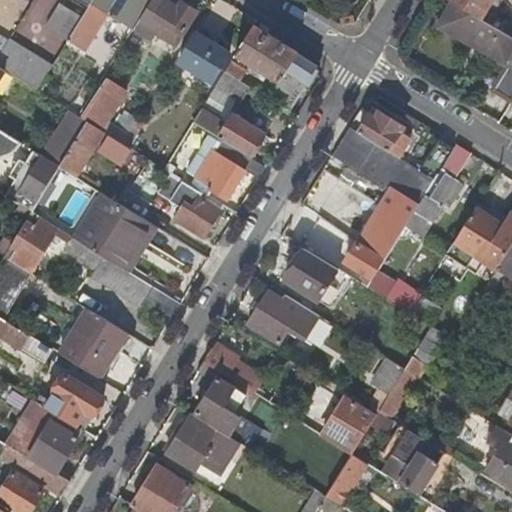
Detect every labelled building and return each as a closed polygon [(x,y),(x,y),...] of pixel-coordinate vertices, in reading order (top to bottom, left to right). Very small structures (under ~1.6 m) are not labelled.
[(109,13),(134,28),(145,9),(151,0),(92,0),(90,4),(83,17),(69,39),(64,48),(69,51),(73,44),(85,52),(109,13)] [(154,15),(163,0),(151,0),(145,9),(154,15)] [(169,0),(163,0),(154,15),(162,20),(156,30),(177,43),(198,9),(183,0),(180,0),(178,5),(169,0)] [(492,91),(511,103),(511,36),(483,19),(453,0),(448,0),(439,18),(442,20),(439,25),(504,62),(508,57),(511,59),(492,91)] [(453,0),(483,19),(491,7),(493,8),(496,8),(501,0),(453,0)] [(48,25),(69,39),(83,17),(61,4),(48,25)] [(298,52),(253,25),(235,55),(279,82),(295,57),(298,52)] [(0,54),(9,39),(0,33),(0,54)] [(194,34),(177,63),(172,72),(183,78),(188,69),(210,83),(228,54),(194,34)] [(54,65),(10,38),(9,39),(0,54),(0,68),(37,92),(54,65)] [(312,68),(295,57),(279,82),(273,92),(269,100),(288,112),(312,75),(312,68)] [(247,71),(231,61),(224,72),(240,82),(247,71)] [(240,102),(249,88),(240,82),(224,72),(215,87),(240,102)] [(102,129),(114,110),(109,107),(120,89),(107,81),(84,118),(102,129)] [(260,85),(256,92),(269,100),(273,92),(260,85)] [(109,107),(114,110),(125,92),(120,89),(109,107)] [(138,140),(148,122),(125,110),(115,128),(138,140)] [(225,125),(201,110),(193,123),(221,140),(250,158),(265,134),(232,114),(225,125)] [(369,113),(357,132),(387,151),(402,126),(377,111),(374,116),(369,113)] [(122,156),(127,148),(121,144),(87,123),(59,168),(76,178),(100,139),(105,142),(103,144),(122,156)] [(367,276),(361,285),(367,288),(405,226),(434,180),(420,171),(387,151),(357,132),(349,127),(331,155),(388,191),(344,262),(367,276)] [(0,172),(13,176),(23,136),(0,130),(0,172)] [(250,158),(221,140),(214,152),(213,151),(191,187),(196,190),(205,196),(209,190),(226,201),(245,171),(258,179),(265,168),(250,158)] [(439,140),(420,171),(434,180),(440,170),(442,167),(454,149),(439,140)] [(455,175),(468,152),(456,145),(454,149),(442,167),(455,175)] [(19,193),(37,204),(59,168),(42,157),(19,193)] [(150,162),(135,187),(152,197),(167,172),(150,162)] [(327,170),(306,203),(351,233),(373,201),(327,170)] [(453,189),(458,182),(440,170),(434,180),(405,226),(424,237),(441,208),(447,211),(459,192),(453,189)] [(192,196),(196,190),(191,187),(170,174),(158,192),(171,200),(177,190),(190,199),(189,201),(193,204),(190,209),(182,204),(171,222),(202,240),(219,213),(192,196)] [(463,185),(458,182),(453,189),(459,192),(463,185)] [(81,242),(124,269),(151,224),(108,197),(81,242)] [(474,254),(497,269),(511,243),(511,209),(501,225),(475,210),(455,242),(474,254)] [(124,269),(81,242),(59,229),(58,231),(41,221),(42,218),(32,212),(4,257),(29,273),(31,274),(54,237),(78,252),(75,258),(96,271),(93,277),(141,307),(145,301),(172,318),(181,304),(124,269)] [(474,254),(455,242),(446,256),(465,268),(474,254)] [(511,243),(497,269),(496,270),(504,276),(511,280),(511,243)] [(283,280),(317,302),(338,270),(303,249),(283,280)] [(0,316),(1,317),(29,273),(4,257),(0,263),(0,316)] [(348,286),(352,279),(338,270),(317,302),(328,309),(344,284),(348,286)] [(492,296),(504,276),(496,270),(483,291),(492,296)] [(309,350),(327,323),(283,296),(281,300),(267,292),(246,326),(278,346),(285,335),(309,350)] [(437,317),(416,304),(410,315),(431,328),(437,317)] [(107,359),(124,331),(81,305),(54,350),(100,379),(110,361),(107,359)] [(44,363),(53,349),(1,317),(0,316),(0,337),(20,350),(21,349),(44,363)] [(435,347),(442,335),(431,328),(427,333),(423,340),(435,347)] [(435,347),(423,340),(404,371),(419,379),(427,366),(426,366),(437,348),(435,347)] [(220,374),(251,394),(259,381),(234,365),(238,360),(218,347),(215,353),(210,350),(202,363),(220,374)] [(370,384),(388,396),(404,371),(386,359),(370,384)] [(217,378),(220,374),(202,363),(196,373),(213,384),(194,414),(211,425),(210,426),(232,440),(241,427),(219,413),(235,389),(217,378)] [(392,422),(419,379),(404,371),(388,396),(378,413),(392,422)] [(39,393),(36,400),(61,416),(75,425),(84,411),(92,416),(104,396),(65,372),(49,399),(39,393)] [(341,446),(340,448),(351,456),(378,413),(346,393),(322,433),(341,446)] [(57,423),(61,416),(36,400),(33,398),(5,444),(27,457),(29,455),(57,472),(79,436),(57,423)] [(511,402),(508,400),(499,415),(509,421),(507,425),(511,428),(511,402)] [(240,459),(247,449),(232,440),(210,426),(189,413),(164,453),(194,471),(208,448),(192,438),(196,432),(240,459)] [(383,451),(391,456),(407,431),(398,426),(383,451)] [(511,486),(511,437),(500,430),(496,436),(503,441),(499,448),(505,451),(491,473),(511,486)] [(416,496),(442,453),(407,431),(391,456),(394,458),(384,476),(416,496)] [(10,463),(62,495),(69,483),(27,457),(5,444),(0,440),(0,450),(7,455),(8,454),(13,458),(10,463)] [(464,466),(470,456),(455,447),(449,457),(451,458),(464,466)] [(425,501),(451,458),(449,457),(442,453),(416,496),(417,496),(425,501)] [(338,506),(365,464),(351,456),(325,497),(338,506)] [(479,462),(470,456),(464,466),(472,472),(479,462)] [(155,467),(131,507),(135,510),(138,511),(178,511),(183,505),(178,503),(188,487),(155,467)] [(12,472),(0,491),(0,500),(19,511),(29,511),(43,490),(12,472)] [(325,511),(337,511),(340,507),(338,506),(325,497),(319,508),(325,511)]
